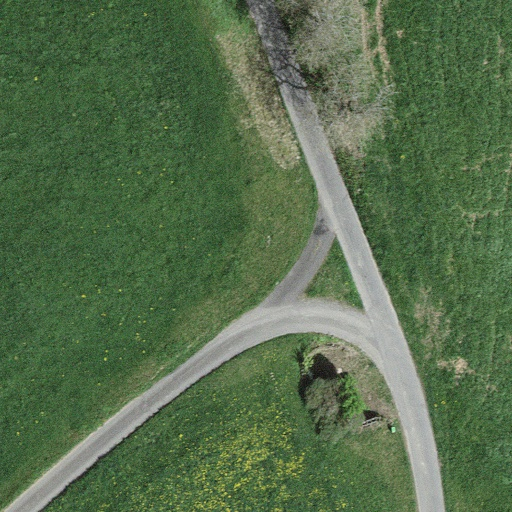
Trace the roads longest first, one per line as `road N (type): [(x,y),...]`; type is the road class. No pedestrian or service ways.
road 1 (unclassified): [(263,0),(419,429),(433,511)]
road 2 (track): [(335,198),(313,259),(270,319)]
